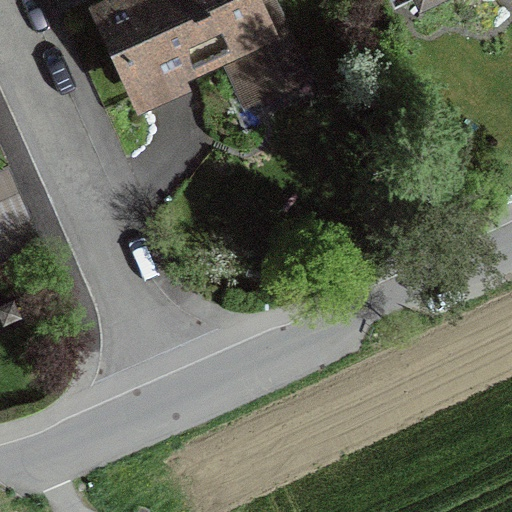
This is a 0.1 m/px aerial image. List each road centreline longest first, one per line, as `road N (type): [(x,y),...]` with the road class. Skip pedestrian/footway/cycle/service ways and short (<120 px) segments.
road 1 (residential): [(0,9),(178,403)]
road 2 (residential): [(511,245),(178,403)]
road 3 (residential): [(178,403),(0,472)]
